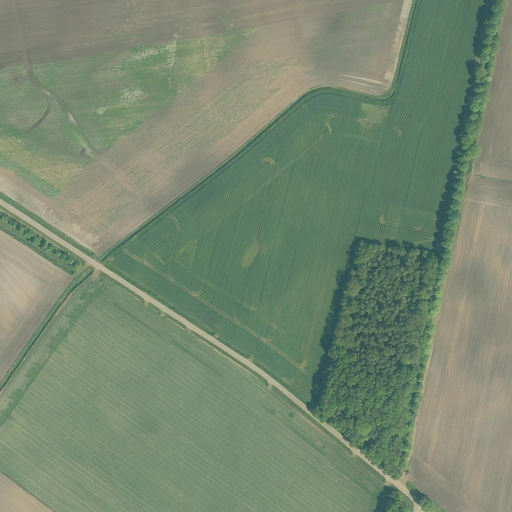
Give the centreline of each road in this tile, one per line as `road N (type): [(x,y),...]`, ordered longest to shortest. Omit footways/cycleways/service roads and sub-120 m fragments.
road 1 (tertiary): [(423,506),(250,364),(0,201)]
road 2 (track): [(497,0),(400,488)]
